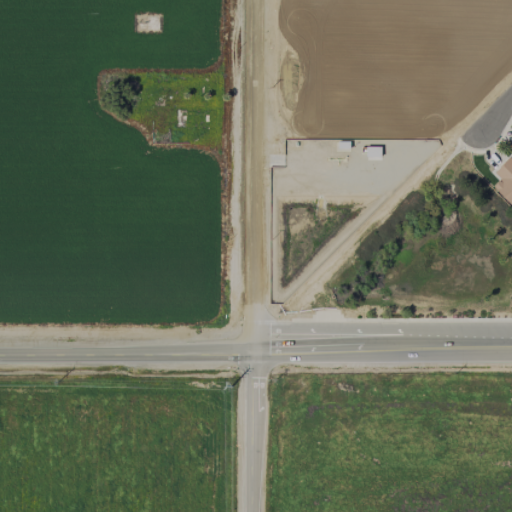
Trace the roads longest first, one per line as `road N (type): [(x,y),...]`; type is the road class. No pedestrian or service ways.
road 1 (secondary): [(511,347),(0,352)]
road 2 (residential): [(252,511),(256,0)]
